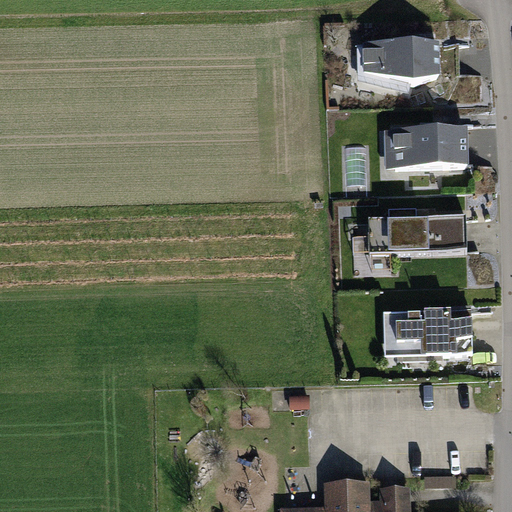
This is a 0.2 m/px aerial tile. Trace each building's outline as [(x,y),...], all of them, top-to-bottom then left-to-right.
[(446,52),(370,56),(372,89),(448,85),(446,52)] [(472,138),(393,139),(393,179),(472,178),(472,138)] [(483,218),(356,222),(358,278),(399,277),(398,266),(484,263),(483,218)] [(487,314),(387,320),(390,371),(490,365),(487,314)] [(334,511),(419,511),(419,487),(389,488),(389,508),(374,509),(373,491),(334,492),(334,511)]
